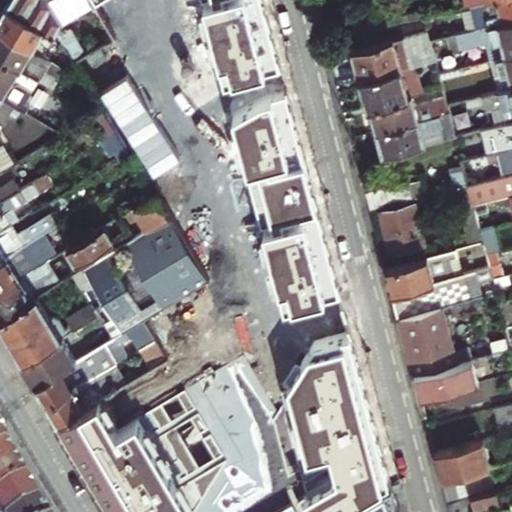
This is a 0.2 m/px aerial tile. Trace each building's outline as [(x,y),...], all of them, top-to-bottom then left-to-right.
[(9,0),(7,4),(62,38),(66,41),(74,45),(82,50),(84,55),(94,48),(86,37),(81,40),(78,36),(74,38),(68,29),(69,12),(87,0),(9,0)] [(203,0),(223,73),(278,59),(262,0),(203,0)] [(477,28),(511,19),(511,0),(487,0),(471,4),(477,28)] [(62,38),(7,4),(1,13),(0,15),(0,26),(50,57),(62,38)] [(349,29),(354,47),(388,38),(393,36),(408,32),(427,27),(422,10),(349,29)] [(507,54),(511,52),(511,19),(477,28),(430,40),(431,46),(492,29),(495,40),(502,38),(507,54)] [(50,57),(0,26),(0,53),(38,77),(50,57)] [(415,60),(408,32),(393,36),(401,64),(415,60)] [(361,75),(399,65),(401,64),(393,36),(388,38),(354,47),(358,64),(361,75)] [(511,75),(511,52),(507,54),(478,62),(479,67),(501,62),(503,71),(511,70),(511,75)] [(38,77),(0,53),(0,93),(14,102),(20,106),(38,77)] [(434,55),(425,58),(433,87),(441,84),(438,72),(434,55)] [(413,92),(422,90),(423,90),(415,60),(401,64),(399,65),(361,75),(367,96),(369,104),(413,92)] [(260,90),(232,109),(284,303),(339,289),(285,83),(260,90)] [(505,106),(508,121),(511,120),(511,86),(484,94),(487,105),(501,102),(505,106)] [(376,130),(420,119),(413,92),(369,104),(374,122),(376,130)] [(0,121),(2,123),(14,102),(0,93),(0,121)] [(380,145),(382,154),(425,143),(422,132),(443,126),(444,132),(447,131),(449,137),(455,135),(449,111),(420,119),(376,130),(380,145)] [(499,150),(511,146),(511,120),(508,121),(483,128),(489,152),(499,150)] [(511,146),(499,150),(505,174),(506,179),(511,177),(511,146)] [(0,198),(32,180),(26,169),(0,184),(0,198)] [(511,177),(506,179),(505,174),(469,182),(475,204),(510,195),(511,194),(511,177)] [(39,191),(32,180),(0,198),(0,227),(12,221),(6,211),(39,191)] [(407,180),(366,191),(371,208),(412,197),(407,180)] [(160,220),(149,197),(136,205),(149,226),(160,220)] [(388,240),(425,229),(418,201),(380,211),(386,232),(388,240)] [(136,218),(130,208),(112,219),(118,229),(136,218)] [(18,231),(12,221),(0,227),(0,257),(49,229),(53,226),(46,214),(18,231)] [(191,288),(160,220),(149,226),(74,271),(81,283),(99,313),(100,312),(114,334),(130,325),(191,288)] [(0,286),(47,258),(55,252),(53,226),(0,257),(0,286)] [(97,249),(88,233),(68,246),(76,261),(97,249)] [(443,278),(433,242),(383,255),(389,278),(392,292),(443,278)] [(47,258),(0,286),(0,315),(53,284),(61,279),(47,258)] [(479,277),(493,273),(491,265),(443,278),(449,303),(484,293),(479,277)] [(498,290),(494,277),(493,273),(479,277),(484,293),(498,290)] [(449,303),(443,278),(392,292),(397,308),(399,316),(449,303)] [(66,306),(53,284),(0,315),(0,321),(9,338),(24,362),(21,358),(61,334),(68,330),(57,311),(66,306)] [(511,312),(509,300),(501,302),(507,327),(511,326),(511,312)] [(465,360),(449,303),(399,316),(407,348),(414,373),(465,360)] [(342,511),(391,482),(350,329),(314,338),(286,377),(306,450),(328,443),(336,470),(265,511),(342,511)] [(30,372),(69,348),(61,334),(21,358),(24,362),(29,370),(30,372)] [(76,360),(69,348),(30,372),(44,395),(47,400),(117,359),(106,342),(76,360)] [(465,360),(414,373),(417,386),(480,370),(476,357),(465,360)] [(128,379),(117,359),(47,400),(55,415),(59,420),(80,407),(73,395),(92,384),(99,396),(128,379)] [(511,403),(497,407),(504,433),(511,430),(511,403)] [(103,436),(84,405),(80,407),(59,420),(113,511),(175,511),(123,424),(103,436)] [(441,477),(474,468),(485,465),(479,439),(434,450),(437,463),(441,477)] [(0,464),(12,457),(8,451),(4,444),(0,446),(0,464)] [(0,494),(25,479),(12,457),(0,464),(0,494)] [(511,458),(485,465),(488,476),(511,469),(511,458)] [(488,476),(485,465),(474,468),(441,477),(445,491),(447,501),(473,495),(492,490),(488,476)] [(0,511),(19,511),(38,501),(31,491),(25,479),(0,494),(0,511)] [(397,511),(396,507),(391,482),(342,511),(397,511)] [(492,490),(473,495),(475,504),(499,498),(496,488),(492,490)] [(473,495),(447,501),(450,511),(455,511),(476,507),(475,504),(473,495)] [(44,511),(38,501),(19,511),(44,511)]
